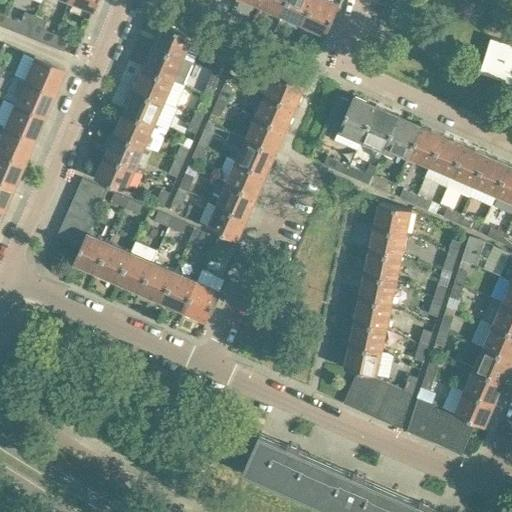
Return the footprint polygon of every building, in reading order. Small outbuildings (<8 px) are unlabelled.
[(0,0),(0,25),(4,27),(9,15),(0,11),(0,0)] [(96,0),(68,0),(68,1),(92,10),(96,0)] [(261,0),(260,5),(282,15),(288,0),(261,0)] [(288,0),(282,15),(304,24),(314,0),(288,0)] [(340,3),(332,0),(314,0),(304,24),(326,34),(340,3)] [(9,15),(4,27),(16,31),(20,20),(9,15)] [(163,21),(153,43),(184,57),(194,35),(163,21)] [(42,29),(38,40),(50,45),(55,34),(42,29)] [(55,34),(50,45),(63,50),(67,39),(55,34)] [(511,43),(491,37),(487,50),(480,72),(511,81),(511,43)] [(153,43),(144,66),(184,83),(193,61),(184,57),(153,43)] [(0,51),(0,67),(3,69),(9,55),(0,51)] [(237,54),(233,62),(231,68),(239,72),(245,58),(246,57),(237,54)] [(24,79),(54,92),(64,69),(34,55),(24,79)] [(219,56),(213,70),(222,74),(228,60),(219,56)] [(144,66),(134,88),(176,106),(185,84),(184,83),(144,66)] [(216,88),(222,74),(213,70),(207,84),(216,88)] [(265,93),(296,106),(306,84),(275,70),(265,93)] [(14,102),(44,115),(54,92),(24,79),(14,102)] [(218,98),(227,102),(233,89),(224,85),(218,98)] [(134,88),(124,110),(155,123),(168,129),(177,107),(176,106),(134,88)] [(256,115),(287,128),(296,106),(265,93),(256,115)] [(354,95),(339,130),(361,139),(376,104),(354,95)] [(221,116),(227,102),(218,98),(212,112),(221,116)] [(200,100),(194,114),(203,118),(209,104),(200,100)] [(14,102),(3,125),(34,139),(44,115),(14,102)] [(376,104),(361,139),(374,145),(373,149),(376,157),(380,158),(384,149),(398,114),(376,104)] [(115,132),(145,146),(155,123),(124,110),(115,132)] [(194,114),(188,128),(197,132),(203,118),(194,114)] [(398,114),(384,149),(394,154),(396,150),(407,155),(421,124),(408,118),(398,114)] [(246,137),(277,150),(287,128),(256,115),(246,137)] [(421,124),(407,155),(430,165),(444,134),(421,124)] [(0,133),(0,151),(24,162),(34,139),(3,125),(0,133)] [(198,142),(208,146),(214,133),(204,129),(198,142)] [(236,159),(267,173),(277,150),(246,137),(231,130),(226,141),(241,148),(236,159)] [(105,154),(136,168),(145,146),(115,132),(105,154)] [(466,144),(444,134),(430,165),(452,175),(466,144)] [(202,160),(208,146),(198,142),(193,156),(202,160)] [(181,144),(175,158),(183,162),(190,148),(181,144)] [(488,153),(466,144),(452,175),(474,184),(488,153)] [(0,179),(14,185),(24,162),(0,151),(0,179)] [(488,153),(474,184),(496,194),(510,163),(488,153)] [(105,154),(95,176),(126,190),(136,168),(105,154)] [(175,158),(169,172),(178,176),(183,162),(175,158)] [(334,158),(330,166),(346,173),(350,165),(334,158)] [(227,181),(258,195),(267,173),(236,159),(227,181)] [(350,165),(346,173),(363,180),(369,183),(373,173),(377,166),(369,163),(365,172),(350,165)] [(511,164),(510,163),(496,194),(511,201),(511,164)] [(179,186),(189,190),(194,177),(185,173),(179,186)] [(83,177),(78,189),(102,200),(107,188),(83,177)] [(382,177),(377,186),(392,193),(396,183),(382,177)] [(0,207),(3,209),(14,185),(0,179),(0,207)] [(217,203),(248,217),(258,195),(227,181),(217,203)] [(183,204),(189,190),(179,186),(173,200),(183,204)] [(400,196),(414,202),(418,193),(404,187),(400,196)] [(78,189),(72,201),(97,211),(102,200),(78,189)] [(162,189),(155,203),(164,207),(170,193),(162,189)] [(129,198),(115,191),(111,201),(125,207),(129,198)] [(418,193),(414,202),(428,209),(432,200),(418,193)] [(142,204),(129,198),(125,207),(138,213),(142,204)] [(72,201),(67,212),(91,223),(97,211),(72,201)] [(379,201),(374,225),(407,233),(412,208),(379,201)] [(248,217),(217,203),(207,226),(238,239),(248,217)] [(444,216),(458,222),(462,213),(448,207),(444,216)] [(159,211),(155,220),(165,225),(169,226),(173,217),(159,211)] [(67,212),(62,224),(86,235),(88,231),(91,223),(67,212)] [(462,213),(458,222),(472,228),(476,219),(462,213)] [(169,226),(164,237),(171,240),(176,229),(182,232),(187,223),(173,217),(169,226)] [(86,235),(62,224),(57,236),(81,246),(86,235)] [(402,256),(407,233),(374,225),(369,249),(402,256)] [(195,226),(188,242),(197,245),(200,239),(213,245),(217,236),(195,226)] [(488,235),(502,241),(506,232),(492,226),(488,235)] [(109,241),(88,231),(86,235),(81,246),(74,262),(96,272),(109,241)] [(511,234),(506,232),(502,241),(511,245),(511,234)] [(470,234),(462,258),(471,262),(477,264),(485,240),(470,234)] [(217,236),(213,245),(227,251),(231,243),(217,236)] [(448,252),(457,255),(461,241),(452,238),(447,252),(448,252)] [(96,272),(118,282),(132,251),(109,241),(96,272)] [(397,280),(402,256),(369,249),(364,272),(397,280)] [(118,282),(140,291),(154,260),(132,251),(118,282)] [(500,274),(511,279),(511,252),(510,251),(500,274)] [(448,252),(447,252),(442,266),(452,270),(457,255),(448,252)] [(140,291),(162,301),(176,270),(154,260),(140,291)] [(454,283),(464,286),(468,272),(459,269),(454,283)] [(162,301),(185,311),(198,280),(176,270),(162,301)] [(392,303),(397,280),(364,272),(359,296),(392,303)] [(185,311),(207,320),(220,289),(198,280),(185,311)] [(511,305),(511,280),(503,301),(511,305)] [(433,298),(442,301),(447,286),(437,283),(433,298)] [(464,286),(454,283),(450,297),(459,300),(464,286)] [(359,296),(354,319),(387,327),(392,303),(359,296)] [(428,312),(438,315),(442,301),(433,298),(428,312)] [(511,305),(503,301),(493,323),(511,331),(511,305)] [(440,329),(449,332),(454,318),(444,315),(440,329)] [(354,319),(350,343),(382,350),(387,327),(354,319)] [(484,345),(511,357),(511,331),(493,323),(484,345)] [(419,343),(428,346),(432,332),(423,329),(418,343),(419,343)] [(449,332),(440,329),(435,343),(445,346),(449,332)] [(377,374),(382,350),(350,343),(344,367),(357,370),(370,373),(377,374)] [(414,357),(423,360),(428,346),(419,343),(418,343),(414,357)] [(504,381),(511,363),(511,357),(484,345),(474,368),(504,381)] [(430,359),(425,374),(435,377),(440,362),(430,359)] [(495,403),(504,381),(474,368),(464,389),(495,403)] [(357,370),(343,402),(355,407),(370,373),(357,370)] [(370,373),(355,407),(366,412),(381,379),(376,377),(377,374),(370,373)] [(425,374),(418,397),(432,403),(436,394),(430,391),(435,377),(425,374)] [(412,394),(417,380),(407,377),(403,390),(404,390),(412,394)] [(381,379),(366,412),(378,417),(392,385),(381,379)] [(392,385),(378,417),(390,422),(404,390),(403,390),(392,385)] [(453,385),(443,408),(454,412),(465,417),(476,421),(485,425),(495,403),(464,389),(453,385)] [(404,390),(390,422),(402,428),(412,394),(404,390)] [(418,397),(407,430),(418,435),(432,403),(418,397)] [(418,435),(429,440),(443,408),(432,403),(418,435)] [(443,408),(429,440),(440,445),(454,412),(443,408)] [(440,445),(451,449),(465,417),(454,412),(440,445)] [(451,449),(462,454),(476,421),(465,417),(451,449)] [(310,499),(326,463),(299,451),(300,449),(288,443),(287,446),(261,434),(262,432),(260,431),(243,470),(310,499)] [(310,499),(339,511),(383,511),(392,492),(365,480),(366,478),(354,472),(353,474),(326,463),(310,499)] [(392,492),(383,511),(438,511),(431,509),(432,506),(420,501),(419,503),(392,492)]
